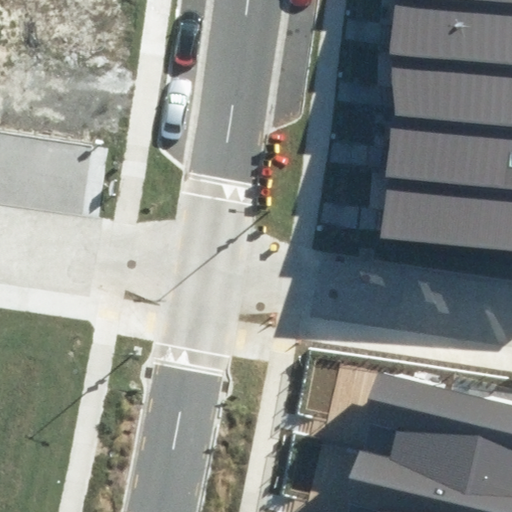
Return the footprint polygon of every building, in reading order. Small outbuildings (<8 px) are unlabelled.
[(511,0),(403,0),(398,47),(511,59),(511,0)] [(391,109),(511,122),(511,59),(398,47),(391,109)] [(384,171),(511,185),(511,122),(391,109),(384,171)] [(378,234),(511,248),(511,185),(384,171),(378,234)] [(511,404),(377,374),(366,425),(396,432),(389,459),(511,486),(511,404)] [(511,511),(511,486),(389,459),(362,452),(350,504),(380,510),(379,511),(511,511)]
